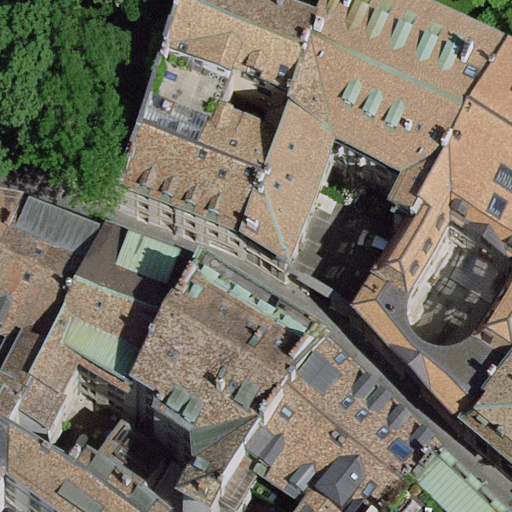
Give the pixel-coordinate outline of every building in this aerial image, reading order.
[(200,0),(152,134),(123,213),(190,239),(247,261),(320,70),(290,59),(228,35),(240,0),(200,0)] [(414,246),(507,102),(340,14),(335,29),(320,70),(247,261),(287,285),(334,169),(378,189),(411,207),(396,237),(414,246)] [(308,16),(290,59),(320,70),(335,29),(308,16)] [(511,104),(507,102),(414,246),(359,329),(373,344),(469,443),(511,385),(511,104)] [(0,235),(0,301),(25,241),(0,235)] [(68,255),(25,241),(0,301),(0,368),(12,375),(0,400),(0,467),(11,473),(15,455),(110,269),(68,255)] [(148,285),(110,269),(15,455),(45,471),(81,397),(136,427),(206,308),(148,285)] [(231,511),(247,488),(328,382),(307,370),(285,358),(206,308),(136,427),(161,439),(157,451),(197,476),(202,503),(196,511),(231,511)] [(400,447),(328,382),(247,488),(231,511),(424,511),(443,488),(400,447)] [(511,385),(469,443),(511,480),(511,385)] [(125,442),(90,500),(107,511),(142,511),(169,471),(125,442)] [(0,467),(0,511),(107,511),(90,500),(80,511),(72,511),(11,473),(0,467)] [(468,511),(443,488),(424,511),(468,511)]
